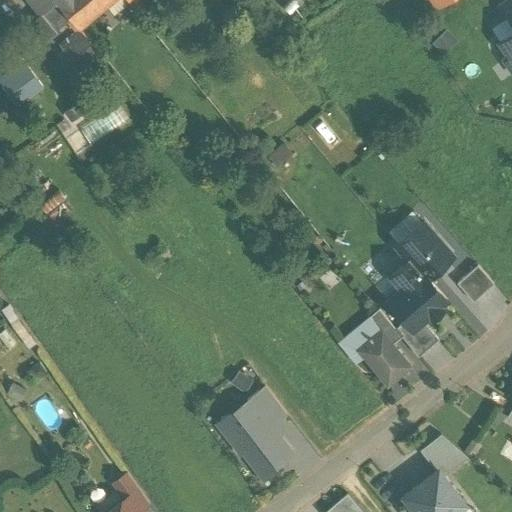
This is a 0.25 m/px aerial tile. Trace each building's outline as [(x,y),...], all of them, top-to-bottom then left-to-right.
[(56,3),(54,0),(32,0),(45,14),(42,17),(55,30),(69,18),(56,3)] [(59,0),(56,3),(69,18),(78,29),(96,15),(113,0),(59,0)] [(432,0),(438,9),(450,0),(432,0)] [(511,2),(502,10),(511,25),(511,2)] [(42,17),(23,31),(37,49),(58,33),(55,30),(42,17)] [(90,44),(80,32),(62,47),(78,67),(97,52),(90,44)] [(511,35),(500,44),(509,58),(505,61),(511,71),(511,35)] [(26,67),(0,86),(17,108),(43,89),(26,67)] [(426,278),(453,255),(425,222),(398,245),(410,260),(426,278)] [(159,244),(147,253),(157,266),(168,257),(159,244)] [(426,278),(410,260),(391,276),(402,289),(388,301),(405,321),(412,330),(423,321),(446,301),(426,278)] [(478,265),(458,283),(474,302),(494,284),(478,265)] [(396,330),(378,309),(369,317),(372,322),(373,321),(392,344),(402,337),(396,330)] [(392,344),(373,321),(372,322),(350,340),(387,385),(410,366),(392,344)] [(405,321),(396,330),(402,337),(419,357),(439,340),(423,321),(412,330),(405,321)] [(254,402),(271,426),(286,415),(265,386),(247,400),(251,404),(254,402)] [(251,404),(238,413),(243,420),(226,433),(241,453),(243,451),(263,478),(280,466),(277,463),(291,453),(271,426),(254,402),(251,404)] [(442,434),(421,450),(438,470),(443,476),(468,457),(442,434)] [(511,445),(507,443),(501,455),(511,460),(511,445)] [(438,470),(404,496),(413,509),(415,511),(454,511),(465,504),(443,476),(438,470)] [(148,503),(127,473),(112,484),(123,499),(129,495),(139,509),(148,503)] [(363,511),(348,494),(326,511),(363,511)] [(140,511),(139,509),(129,495),(123,499),(115,504),(120,511),(117,511),(140,511)]
